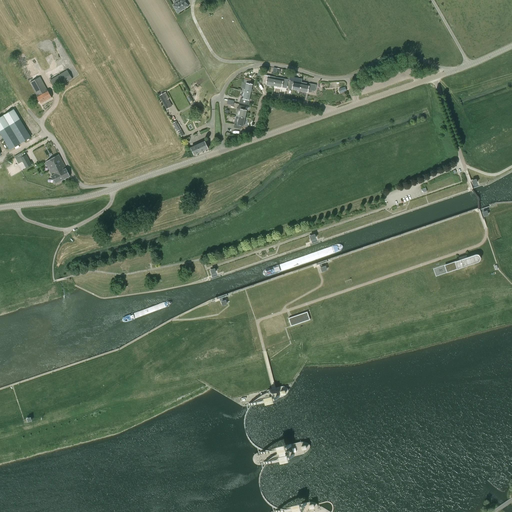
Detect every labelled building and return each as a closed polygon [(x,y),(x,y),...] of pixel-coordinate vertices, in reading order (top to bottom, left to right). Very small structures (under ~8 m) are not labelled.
[(172,7),(177,14),(188,7),(183,0),(182,1),(181,0),(177,0),(173,3),(175,5),(172,7)] [(22,68),(29,65),(23,54),(17,57),(22,68)] [(24,70),(28,78),(37,73),(33,65),(24,70)] [(55,90),(72,79),(67,70),(49,80),(55,90)] [(267,76),(264,76),(263,82),(266,82),(266,84),(274,86),(275,77),(270,76),(269,79),(267,78),(267,76)] [(47,90),(40,77),(30,83),(37,96),(37,98),(36,98),(37,101),(39,100),(41,104),(52,97),(48,90),(47,90)] [(275,77),(274,86),(282,87),(282,85),(285,86),(286,79),(275,77)] [(251,92),(252,84),(250,84),(251,81),(244,80),(244,83),(246,83),(245,89),(243,89),(242,90),(251,92)] [(296,83),(293,83),(294,81),(290,80),(289,89),(292,89),(300,91),(301,82),(296,81),(296,83)] [(309,86),(306,85),(307,83),(301,82),(300,91),(311,93),(311,91),(315,91),(316,85),(309,83),(309,86)] [(251,92),(242,90),(242,92),(244,93),(243,99),(240,98),(239,103),(248,105),(251,92)] [(165,93),(159,96),(162,102),(165,108),(171,105),(168,99),(166,96),(167,96),(165,93)] [(245,118),(247,110),(245,110),(245,107),(239,105),(238,108),(240,109),(239,115),(237,114),(236,116),(245,118)] [(31,137),(14,109),(0,117),(0,133),(10,150),(31,137)] [(243,126),(245,118),(236,116),(236,118),(238,119),(237,125),(235,124),(234,127),(240,129),(241,126),(243,126)] [(180,130),(178,127),(179,126),(176,121),(173,123),(176,128),(175,128),(180,137),(184,135),(181,130),(180,130)] [(201,135),(209,131),(206,124),(198,128),(201,135)] [(208,149),(204,142),(202,143),(202,142),(199,143),(200,144),(191,148),(194,155),(208,149)] [(56,156),(45,163),(53,175),(51,176),(55,184),(70,176),(59,154),(56,156)] [(474,253),(434,269),(436,276),(478,261),(481,260),(481,259),(481,258),(480,254),(479,253),(478,252),(477,252),(474,253)] [(429,266),(423,268),(425,274),(431,272),(429,266)] [(310,319),(307,312),(288,318),(291,326),(310,319)]
